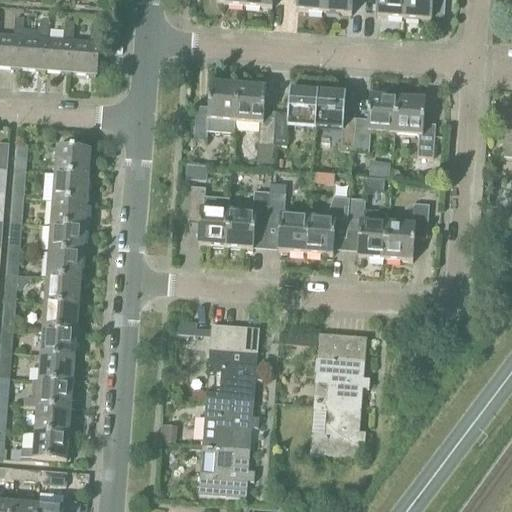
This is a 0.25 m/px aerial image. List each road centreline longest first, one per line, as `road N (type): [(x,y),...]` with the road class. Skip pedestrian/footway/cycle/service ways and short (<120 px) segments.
road 1 (residential): [(127,279),(444,310),(461,69)]
road 2 (residential): [(461,69),(148,46)]
road 3 (unclassified): [(110,511),(127,279)]
road 4 (secondary): [(403,511),(511,366)]
road 5 (unclassified): [(127,279),(143,119)]
road 6 (residential): [(143,119),(0,107)]
